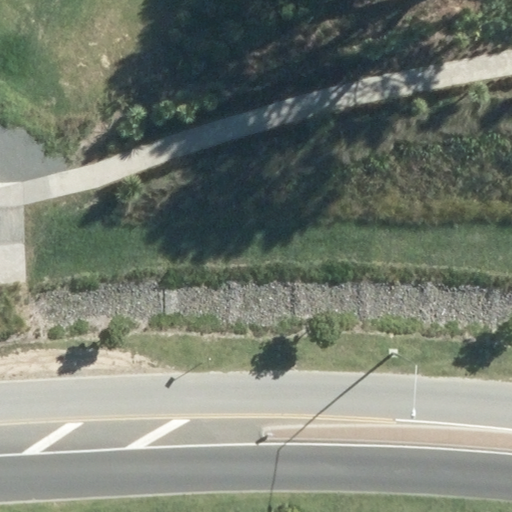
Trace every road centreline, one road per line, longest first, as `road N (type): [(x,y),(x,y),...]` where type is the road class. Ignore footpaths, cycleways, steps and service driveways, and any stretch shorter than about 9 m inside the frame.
road 1 (secondary): [(138,431),(262,394),(511,404)]
road 2 (secondary): [(511,467),(259,462),(138,431)]
road 3 (secondary): [(138,431),(0,436)]
